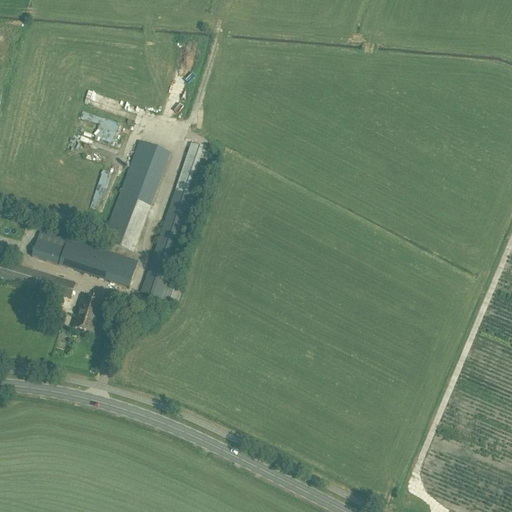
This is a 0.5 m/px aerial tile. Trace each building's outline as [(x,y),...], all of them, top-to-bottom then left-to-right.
[(87,126),(88,115),(79,113),(77,124),(87,126)] [(69,144),(76,146),(78,139),(70,137),(69,144)] [(81,142),(80,148),(92,150),(93,143),(81,142)] [(140,144),(102,242),(133,254),(170,155),(140,144)] [(191,146),(141,294),(177,307),(182,293),(167,288),(212,153),(191,146)] [(41,231),(32,258),(129,291),(139,263),(68,240),(72,230),(68,229),(64,239),(41,231)] [(0,261),(0,279),(71,301),(76,284),(0,261)] [(82,298),(73,329),(97,336),(100,325),(98,324),(104,305),(82,298)]
